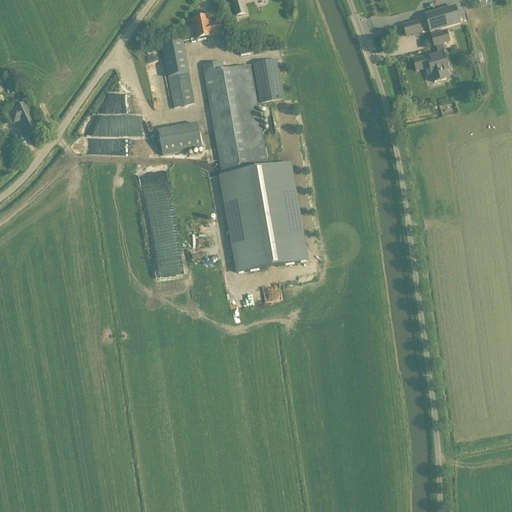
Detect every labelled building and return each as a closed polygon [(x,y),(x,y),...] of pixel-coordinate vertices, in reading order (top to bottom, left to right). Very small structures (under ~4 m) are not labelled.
[(241,0),(234,0),(232,1),(236,17),(245,14),(241,0)] [(460,25),(455,6),(425,15),(430,34),(460,25)] [(206,38),(221,35),(219,24),(209,26),(207,19),(200,20),(198,19),(196,20),(195,21),(194,21),(197,39),(191,41),(192,43),(206,40),(206,38)] [(422,34),(418,22),(403,26),(406,39),(422,34)] [(445,53),(443,46),(450,44),(446,32),(431,36),(434,49),(435,48),(437,55),(413,62),(416,73),(430,69),(434,84),(448,80),(446,72),(448,72),(442,53),(445,53)] [(173,109),(195,105),(191,86),(190,86),(188,74),(189,74),(183,41),(160,46),(167,78),(168,78),(170,90),(173,109)] [(260,105),(271,103),(284,100),(277,61),(264,63),(252,65),(260,105)] [(221,176),(238,275),(306,263),(289,164),(269,168),(258,109),(250,66),(246,67),(224,71),(222,63),(202,66),(203,74),(221,176)] [(20,91),(15,79),(6,82),(11,94),(20,91)] [(15,109),(15,111),(9,114),(14,124),(20,121),(28,137),(38,132),(28,110),(25,104),(24,105),(22,99),(14,103),(16,108),(15,109)] [(202,150),(198,125),(158,132),(163,157),(202,150)] [(147,137),(79,136),(78,155),(147,156),(147,137)]
